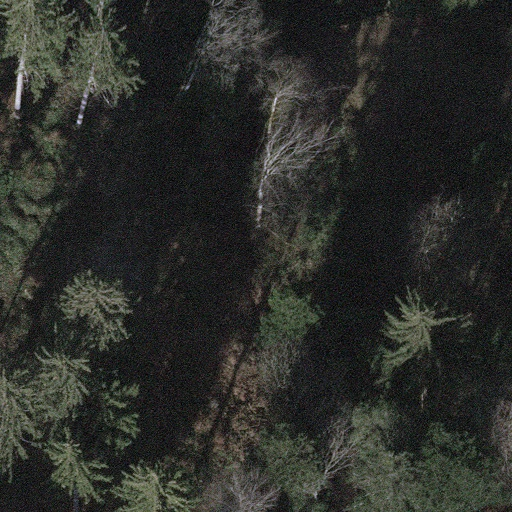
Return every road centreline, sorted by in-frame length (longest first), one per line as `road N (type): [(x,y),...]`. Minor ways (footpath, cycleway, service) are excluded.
road 1 (track): [(422,222),(346,139),(350,75),(405,56),(511,118)]
road 2 (track): [(511,332),(422,222)]
